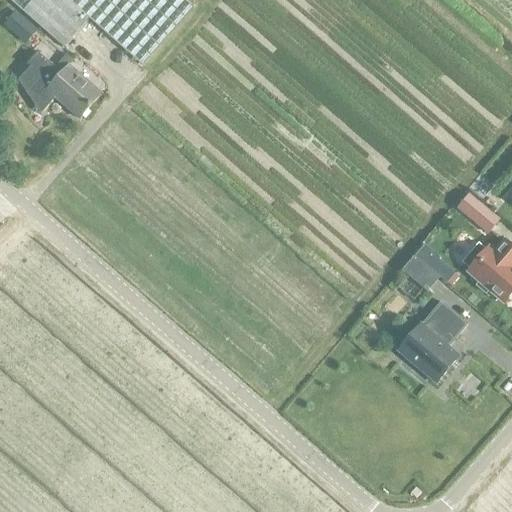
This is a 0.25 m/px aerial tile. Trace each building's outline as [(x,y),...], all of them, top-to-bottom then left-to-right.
[(89,18),(143,65),(194,7),(185,0),(10,0),(64,48),(89,18)] [(25,41),(37,28),(16,9),(4,22),(25,41)] [(102,93),(70,66),(74,61),(67,55),(56,68),(38,52),(28,64),(31,67),(19,81),(41,115),(56,98),(80,119),(102,93)] [(470,196),(459,210),(488,234),(500,220),(470,196)] [(479,245),(464,263),(471,269),(469,273),(481,283),(478,286),(486,294),(489,290),(505,304),(511,295),(511,246),(506,241),(495,253),(490,248),(487,251),(479,245)] [(426,246),(416,257),(448,284),(456,274),(440,262),(439,260),(440,259),(426,246)] [(422,325),(399,352),(438,384),(460,357),(449,348),(468,325),(442,303),(423,326),(422,325)] [(392,497),(396,501),(400,497),(396,493),(392,497)]
